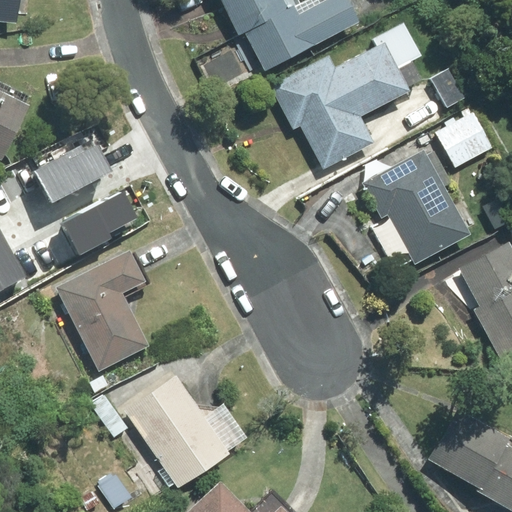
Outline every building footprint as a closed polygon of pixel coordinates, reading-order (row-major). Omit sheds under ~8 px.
[(0,0),(0,22),(11,24),(13,0),(0,0)] [(241,33),(261,73),(355,22),(343,0),(319,0),(289,16),(280,0),(215,0),(235,36),(241,33)] [(403,96),(392,72),(419,60),(402,24),(369,40),(371,43),(331,62),(329,56),(269,84),(290,129),(296,126),(317,171),(371,146),(357,117),(403,96)] [(0,160),(27,107),(0,93),(0,160)] [(467,111),(430,133),(452,168),(488,146),(467,111)] [(82,192),(61,146),(8,171),(50,261),(109,233),(89,188),(82,192)] [(386,213),(414,266),(466,239),(441,190),(447,187),(427,148),(359,183),(377,217),(386,213)] [(511,256),(508,248),(455,271),(496,366),(511,358),(511,256)] [(141,283),(126,253),(55,287),(96,371),(144,347),(119,294),(141,283)] [(177,490),(226,454),(225,452),(244,437),(218,402),(200,415),(171,376),(120,413),(139,438),(128,446),(142,465),(132,472),(153,501),(174,485),(177,490)] [(100,394),(86,405),(113,439),(127,428),(100,394)] [(511,511),(511,449),(452,414),(424,460),(474,490),(473,492),(506,511),(511,511)] [(112,472),(94,484),(112,511),(130,499),(112,472)] [(267,511),(245,511),(218,483),(187,511),(280,511),(274,506),(267,511)]
